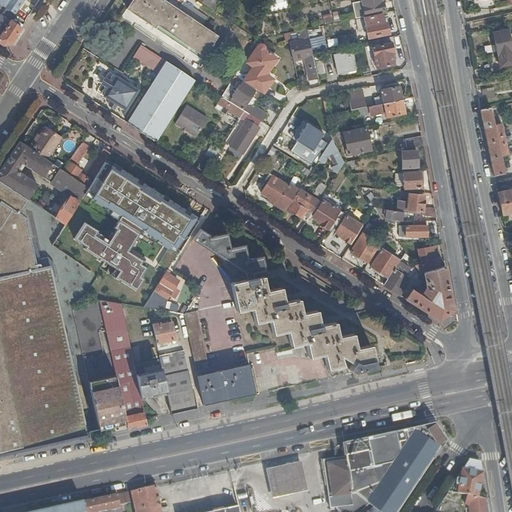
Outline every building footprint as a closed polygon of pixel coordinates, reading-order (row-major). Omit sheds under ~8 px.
[(195,71),(216,38),(200,27),(159,0),(133,0),(126,12),(121,20),(195,71)] [(195,0),(211,10),(217,0),(195,0)] [(357,3),(352,4),(355,19),(363,17),(363,16),(384,12),(382,3),(379,4),(378,0),(360,0),(361,3),(357,3)] [(10,23),(11,21),(21,28),(24,23),(3,9),(0,14),(0,16),(0,17),(10,23)] [(0,17),(0,43),(2,45),(10,44),(21,28),(11,21),(10,23),(0,17)] [(375,17),(362,19),(367,39),(388,35),(385,24),(383,24),(382,18),(376,19),(375,17)] [(291,42),(287,42),(292,64),(304,62),(305,69),(308,68),(311,80),(317,79),(316,75),(313,60),(312,54),(307,29),(297,31),(298,35),(299,40),(291,42)] [(511,58),(511,57),(507,31),(492,34),(498,61),(511,58)] [(391,44),(371,49),(375,69),(392,66),(390,55),(393,54),(391,44)] [(141,46),(133,58),(157,73),(164,62),(141,46)] [(259,47),(257,49),(247,64),(259,72),(261,70),(266,73),(275,60),(263,52),(263,49),(262,48),(261,47),(259,47)] [(355,69),(352,53),(334,56),(338,73),(355,69)] [(321,59),(313,60),(316,75),(324,74),(321,59)] [(157,73),(147,89),(125,124),(155,143),(193,81),(164,62),(157,73)] [(236,79),(233,77),(220,97),(221,98),(224,99),(236,79)] [(114,78),(101,96),(106,99),(118,80),(114,78)] [(137,92),(118,80),(106,99),(124,111),(137,92)] [(230,99),(233,101),(231,104),(243,112),(245,113),(248,107),(245,105),(253,92),(239,83),(230,99)] [(397,87),(379,91),(382,104),(399,101),(397,87)] [(490,87),(479,90),(481,100),(492,98),(490,87)] [(360,92),(345,96),(348,112),(354,110),(364,108),(360,92)] [(225,115),(228,111),(239,118),(243,112),(231,104),(224,99),(221,98),(217,104),(222,108),(220,111),(225,115)] [(382,104),(364,108),(354,110),(356,119),(367,117),(367,119),(384,115),(385,117),(402,113),(399,101),(382,104)] [(184,107),(173,126),(194,139),(206,121),(184,107)] [(262,113),(252,107),(248,115),(257,121),(262,113)] [(489,107),(479,109),(493,177),(504,174),(500,157),(506,156),(499,125),(493,126),(489,107)] [(258,127),(246,120),(229,145),(241,153),(258,127)] [(296,140),(313,150),(315,146),(319,140),(324,133),(307,123),(296,140)] [(34,142),(32,141),(26,148),(45,161),(60,139),(44,129),(39,136),(34,142)] [(347,155),(368,151),(364,129),(342,133),(347,155)] [(420,137),(404,140),(406,149),(421,146),(420,137)] [(326,147),(329,153),(328,155),(334,167),(331,169),(332,172),(335,174),(342,163),(331,139),(326,147)] [(20,165),(67,198),(54,219),(64,225),(67,222),(70,215),(84,195),(88,190),(62,173),(52,166),(45,161),(26,148),(19,143),(5,164),(6,165),(0,173),(0,182),(26,200),(36,184),(16,171),(20,165)] [(86,150),(80,146),(73,156),(79,160),(86,150)] [(276,150),(271,147),(263,160),(268,163),(276,150)] [(329,153),(326,147),(318,158),(317,161),(322,164),(328,155),(329,153)] [(216,155),(207,149),(195,168),(205,174),(216,155)] [(92,180),(108,154),(101,150),(85,175),(92,180)] [(415,152),(401,153),(401,168),(416,167),(415,152)] [(318,158),(310,153),(302,167),(309,172),(317,161),(318,158)] [(354,160),(342,163),(350,174),(355,174),(354,160)] [(66,167),(56,161),(52,166),(62,173),(66,167)] [(66,167),(62,173),(88,190),(92,182),(80,174),(81,172),(68,163),(66,167)] [(198,222),(104,164),(92,182),(88,190),(84,195),(92,200),(90,203),(100,210),(102,207),(120,219),(103,246),(91,240),(95,234),(81,226),(70,243),(81,251),(80,253),(117,276),(113,282),(135,296),(143,283),(140,281),(148,268),(127,255),(139,235),(166,252),(156,268),(166,274),(198,222)] [(418,173),(402,174),(402,189),(419,188),(418,173)] [(269,202),(270,200),(285,210),(296,193),(271,177),(260,194),(261,195),(260,196),(269,202)] [(322,189),(317,185),(313,191),(318,195),(322,189)] [(511,190),(496,194),(499,205),(511,201),(511,186),(511,187),(511,190)] [(298,190),(296,193),(285,210),(304,222),(317,203),(298,190)] [(21,207),(0,192),(0,453),(86,434),(47,267),(35,269),(21,207)] [(407,201),(396,200),(394,211),(434,218),(435,218),(433,210),(421,209),(422,196),(408,195),(407,201)] [(511,201),(499,205),(501,215),(511,213),(511,201)] [(318,225),(326,230),(337,212),(322,202),(312,217),(319,222),(318,225)] [(401,213),(385,210),(384,218),(400,221),(401,213)] [(342,238),(341,241),(348,245),(359,227),(344,216),(334,232),(342,238)] [(397,237),(425,237),(425,227),(404,227),(397,227),(397,237)] [(200,231),(194,240),(252,276),(254,276),(266,273),(262,257),(247,260),(243,246),(229,250),(225,235),(212,238),(200,231)] [(366,263),(377,246),(360,235),(349,252),(366,263)] [(194,240),(192,243),(248,277),(252,276),(194,240)] [(429,256),(428,249),(416,251),(420,267),(437,264),(435,255),(429,256)] [(397,261),(381,251),(370,267),(386,278),(397,261)] [(393,270),(382,286),(396,295),(403,284),(406,286),(409,281),(402,277),(407,269),(398,264),(393,271),(393,270)] [(425,288),(419,296),(409,290),(403,299),(437,321),(451,311),(444,268),(422,274),(425,288)] [(178,282),(165,274),(143,309),(147,310),(161,312),(164,303),(178,282)] [(421,282),(416,278),(412,285),(417,288),(421,282)] [(350,368),(346,372),(351,376),(373,371),(368,348),(353,351),(350,337),(334,340),(331,326),(317,328),(314,314),(299,317),(296,302),(281,305),(278,291),(263,293),(259,279),(254,280),(243,282),(228,285),(234,314),(250,311),(254,325),(267,322),(271,337),(286,334),(290,349),(304,346),(307,361),(322,358),(325,371),(342,368),(340,360),(350,368)] [(183,316),(182,316),(202,407),(254,396),(247,367),(200,377),(198,367),(207,365),(197,321),(192,322),(190,313),(184,314),(183,316)] [(158,320),(151,321),(155,340),(174,336),(170,319),(159,322),(158,320)] [(180,347),(156,352),(157,357),(181,352),(180,347)] [(115,377),(116,381),(124,420),(125,425),(126,430),(146,426),(140,398),(135,374),(129,348),(109,352),(110,356),(115,377)] [(157,357),(158,361),(165,392),(170,414),(194,409),(181,352),(157,357)] [(144,372),(135,374),(140,398),(165,392),(158,361),(142,364),(144,372)] [(115,377),(107,378),(87,382),(88,388),(108,383),(116,381),(115,377)] [(108,383),(88,388),(97,426),(110,423),(116,422),(124,420),(116,381),(108,383)] [(116,422),(110,423),(97,426),(98,431),(125,425),(124,420),(116,422)] [(358,441),(342,445),(344,457),(350,494),(355,492),(364,500),(368,503),(374,508),(378,511),(397,511),(444,442),(432,425),(405,431),(369,439),(362,441),(358,441)] [(350,494),(344,457),(323,460),(322,462),(329,509),(335,507),(339,511),(354,511),(364,500),(355,492),(350,494)] [(457,493),(466,495),(476,497),(479,486),(481,473),(480,462),(471,461),(468,460),(456,478),(455,484),(459,485),(457,493)] [(301,462),(296,463),(302,492),(307,491),(301,462)] [(296,463),(270,469),(277,498),(302,492),(296,463)] [(277,498),(270,469),(266,469),(272,499),(277,498)] [(156,486),(136,490),(141,511),(160,507),(156,486)] [(128,492),(117,494),(119,505),(130,503),(128,492)] [(117,494),(82,502),(84,511),(100,511),(102,511),(101,511),(104,511),(105,511),(120,508),(119,505),(117,494)] [(468,511),(487,511),(485,498),(476,497),(466,495),(464,504),(467,505),(468,511)] [(364,500),(354,511),(358,511),(368,503),(364,500)] [(63,506),(35,511),(84,511),(82,502),(63,506)]
